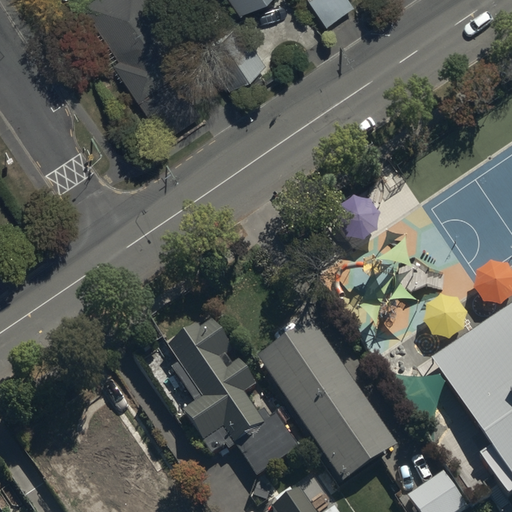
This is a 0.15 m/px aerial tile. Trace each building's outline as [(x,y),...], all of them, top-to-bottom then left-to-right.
[(194,52),(159,0),(77,0),(73,3),(160,131),(199,105),(173,66),(194,52)] [(257,0),(230,0),(239,12),(257,0)] [(351,0),(307,0),(322,21),(351,0)] [(511,303),(427,361),(511,485),(511,303)] [(307,322),(252,360),(338,484),(392,447),(307,322)] [(196,328),(165,349),(176,366),(170,370),(193,404),(180,413),(208,455),(222,445),(226,451),(233,447),(254,478),(295,450),(271,414),(266,417),(263,412),(256,417),(241,394),(252,386),(235,361),(228,365),(223,357),(230,352),(210,323),(198,331),(196,328)] [(485,446),(439,379),(401,405),(420,432),(423,430),(450,470),(485,446)] [(71,436),(34,462),(69,511),(179,511),(129,440),(92,465),(71,436)] [(447,511),(460,504),(441,476),(405,499),(413,511),(447,511)] [(311,511),(297,491),(291,496),(287,491),(268,503),(273,511),(311,511)]
